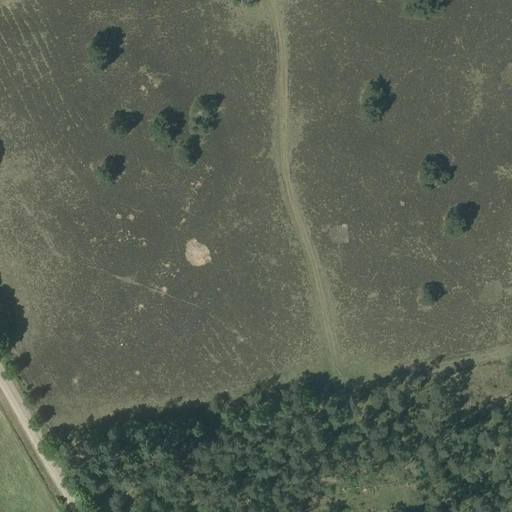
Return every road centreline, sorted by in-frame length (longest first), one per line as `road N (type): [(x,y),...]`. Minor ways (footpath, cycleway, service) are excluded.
road 1 (track): [(271,0),(279,156)]
road 2 (track): [(72,511),(0,385)]
